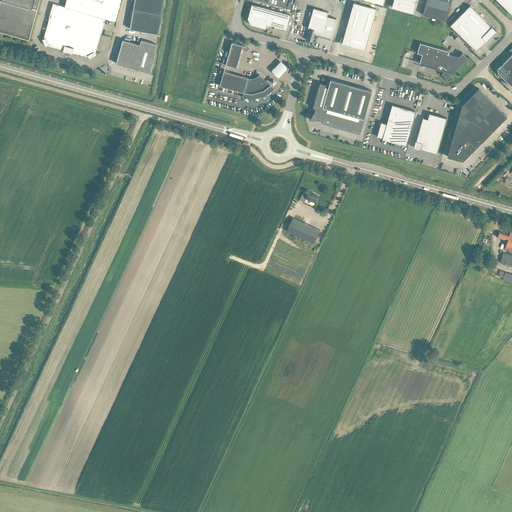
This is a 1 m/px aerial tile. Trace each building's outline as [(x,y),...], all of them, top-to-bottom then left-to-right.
[(0,0),(0,30),(29,38),(39,0),(0,0)] [(116,21),(122,0),(103,0),(103,1),(97,0),(66,0),(65,6),(53,3),(49,18),(51,18),(100,32),(101,33),(106,18),(116,21)] [(159,34),(164,0),(134,0),(130,28),(159,34)] [(393,0),(392,7),(413,13),(416,0),(393,0)] [(446,21),(451,0),(426,0),(423,14),(446,21)] [(511,0),(498,0),(511,13),(511,0)] [(365,49),(377,9),(354,2),(343,38),(341,43),(348,44),(365,49)] [(290,14),(252,3),(250,8),(248,18),(251,24),(261,27),(266,28),(267,24),(286,29),(290,14)] [(492,26),(491,26),(470,5),(450,25),(476,50),(486,41),(487,40),(486,39),(495,31),(496,30),(494,28),(493,29),(492,27),(492,26)] [(331,38),(336,18),(327,16),(328,12),(313,8),(308,27),(305,39),(314,41),(317,34),(331,38)] [(94,51),(100,32),(51,18),(46,38),(42,39),(46,46),(49,44),(65,49),(67,48),(71,49),(71,50),(88,55),(89,58),(96,54),(94,51)] [(136,58),(140,44),(123,39),(119,53),(136,58)] [(141,39),(140,44),(136,58),(133,69),(137,70),(136,71),(137,71),(138,69),(151,73),(153,67),(157,44),(141,39)] [(230,65),(234,51),(240,53),(243,45),(246,46),(232,42),(225,65),(226,65),(226,64),(230,65)] [(449,51),(420,42),(417,52),(422,54),(419,63),(442,70),(443,69),(444,70),(442,73),(447,78),(446,79),(469,56),(468,56),(467,57),(462,52),(458,56),(448,53),(449,51)] [(133,69),(136,58),(119,53),(118,58),(117,57),(116,63),(129,66),(128,69),(129,69),(129,68),(133,69)] [(511,71),(511,62),(508,58),(502,64),(511,73),(511,71)] [(281,61),(271,72),(279,79),(289,68),(281,61)] [(511,73),(502,64),(498,68),(498,72),(505,79),(511,73)] [(274,88),(259,74),(256,76),(254,77),(251,78),(248,77),(224,71),(224,70),(220,85),(244,92),(242,97),(247,98),(252,98),(257,97),(262,96),(266,94),(270,91),(274,88)] [(360,133),(372,90),(330,78),(329,85),(320,82),(313,107),(315,108),(314,112),(313,112),(313,113),(309,119),(317,119),(317,118),(322,119),(321,122),(360,133)] [(463,160),(507,116),(478,88),(462,104),(447,156),(463,160)] [(406,145),(415,111),(392,104),(387,124),(382,122),(381,122),(380,127),(378,136),(394,141),(405,145),(406,145)] [(447,118),(429,113),(428,119),(423,117),(416,140),(415,140),(413,147),(420,149),(421,148),(437,152),(447,118)] [(315,202),(318,195),(313,193),(313,192),(309,191),(308,193),(303,191),(300,200),(304,202),(306,198),(315,202)] [(314,243),(320,230),(293,217),(287,231),(314,243)] [(511,251),(511,232),(510,231),(509,235),(499,231),(497,237),(507,240),(504,248),(511,251)] [(511,265),(511,254),(503,252),(500,262),(511,265)]
